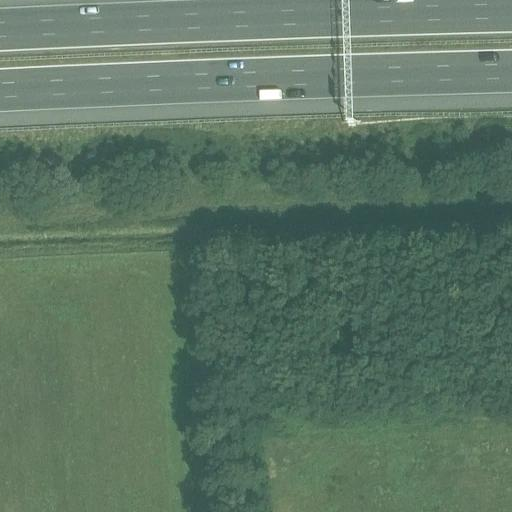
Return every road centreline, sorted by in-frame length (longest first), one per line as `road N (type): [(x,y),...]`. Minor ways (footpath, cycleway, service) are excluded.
road 1 (motorway): [(0,93),(511,72)]
road 2 (motorway): [(511,10),(0,30)]
